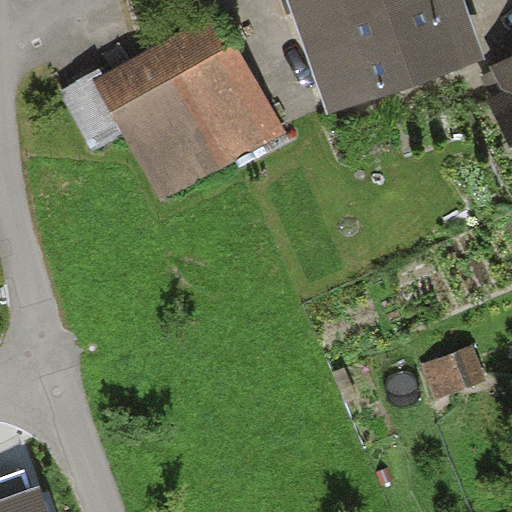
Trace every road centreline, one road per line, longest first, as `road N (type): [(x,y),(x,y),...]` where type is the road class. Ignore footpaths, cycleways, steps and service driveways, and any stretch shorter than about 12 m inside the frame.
road 1 (unclassified): [(60,380),(0,126)]
road 2 (unclassified): [(109,511),(60,380)]
